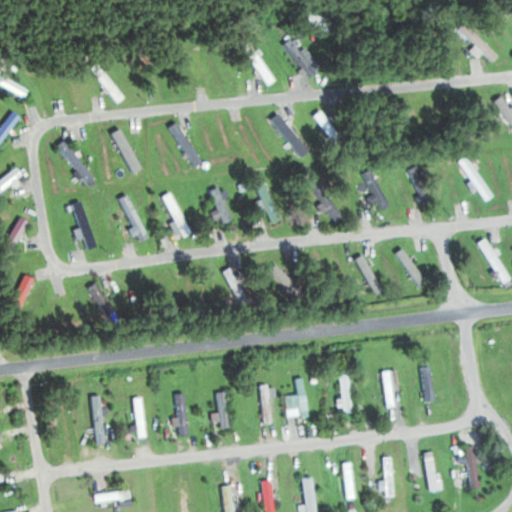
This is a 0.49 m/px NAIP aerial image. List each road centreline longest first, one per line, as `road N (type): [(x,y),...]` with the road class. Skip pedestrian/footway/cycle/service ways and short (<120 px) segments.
road 1 (residential): [(511,71),(56,120),(38,132),(34,158),(48,246),(68,269),(511,218)]
road 2 (residential): [(458,315),(479,399),(511,443),(511,497),(494,511),(49,506),(25,364)]
road 3 (residential): [(511,308),(0,367)]
road 4 (residential): [(41,473),(439,429),(486,409)]
